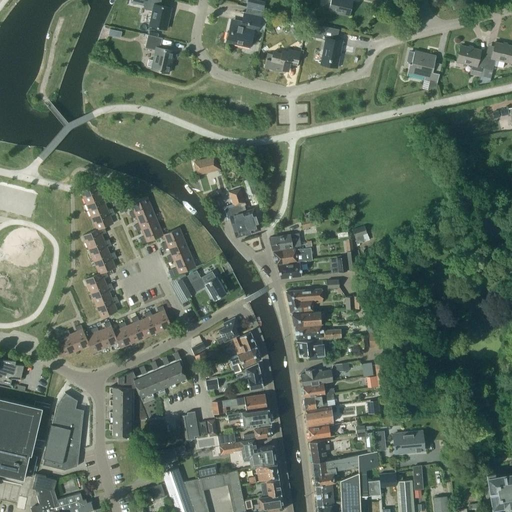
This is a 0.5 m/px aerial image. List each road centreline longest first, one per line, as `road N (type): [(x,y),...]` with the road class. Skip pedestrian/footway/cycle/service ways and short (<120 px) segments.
road 1 (residential): [(263,235),(287,334),(310,511)]
road 2 (residential): [(290,511),(252,317),(236,308),(190,333)]
road 3 (residential): [(204,0),(196,44),(213,69),(278,90),(363,71),(383,42)]
road 4 (residential): [(116,511),(100,454),(93,376)]
